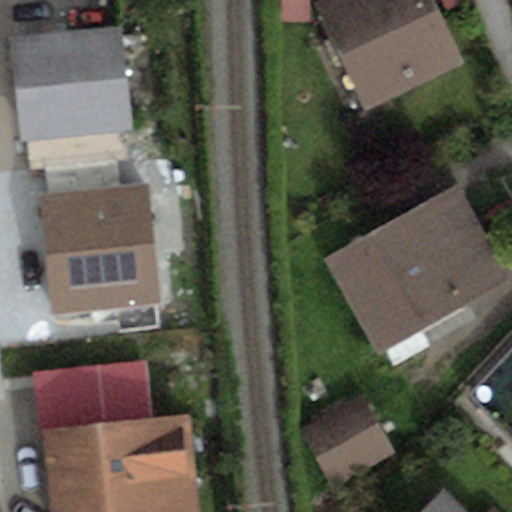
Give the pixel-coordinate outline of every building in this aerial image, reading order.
[(308,22),(308,0),(282,0),(282,22),(308,22)] [(427,0),(328,0),(330,2),(313,10),(364,117),(462,71),(427,0)] [(471,2),(470,0),(443,0),(448,11),(471,2)] [(123,26),(7,39),(19,144),(29,143),(126,132),(134,131),(123,26)] [(126,132),(29,143),(32,168),(44,167),(116,159),(128,158),(126,132)] [(47,194),(119,186),(116,159),(44,167),(47,194)] [(47,194),(38,195),(52,316),(163,303),(149,182),(119,186),(47,194)] [(456,189),(323,263),(376,358),(509,284),(456,189)] [(33,375),(40,431),(153,418),(146,362),(33,375)] [(364,400),(302,433),(333,491),(395,457),(364,400)] [(153,418),(40,431),(49,511),(200,511),(189,413),(153,418)] [(461,511),(441,493),(422,511),(461,511)]
